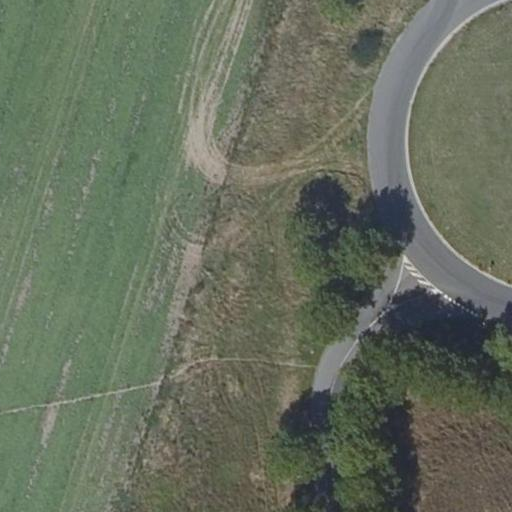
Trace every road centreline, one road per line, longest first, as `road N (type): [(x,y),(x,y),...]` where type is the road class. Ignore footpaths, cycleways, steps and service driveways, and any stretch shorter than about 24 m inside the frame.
road 1 (unclassified): [(377,317),(337,359),(323,408),(329,511)]
road 2 (unclassified): [(395,170),(377,317)]
road 3 (secondary): [(395,170),(420,231),(479,283)]
